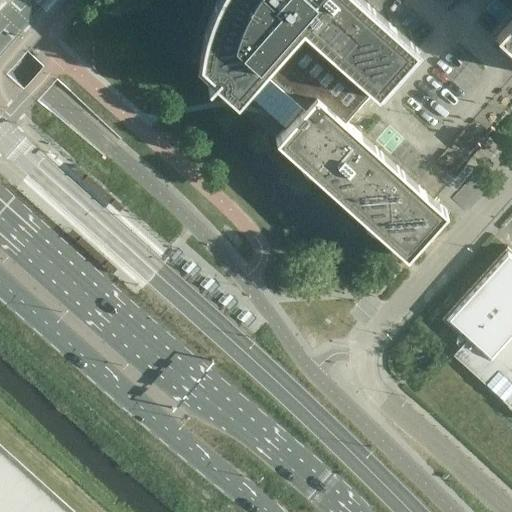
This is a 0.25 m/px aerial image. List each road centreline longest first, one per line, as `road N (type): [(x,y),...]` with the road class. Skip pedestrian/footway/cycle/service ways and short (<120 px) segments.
road 1 (secondary): [(351,511),(203,396),(0,217)]
road 2 (secondary): [(0,282),(261,511)]
road 3 (unclassified): [(511,184),(388,314),(363,354)]
road 4 (unclassified): [(508,511),(379,397),(363,354)]
